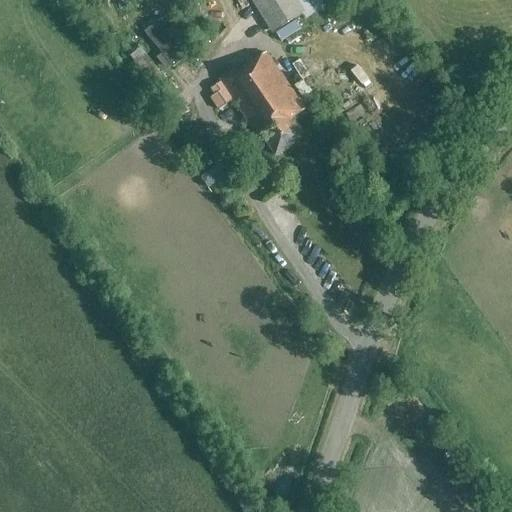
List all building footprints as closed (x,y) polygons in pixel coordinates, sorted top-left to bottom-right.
[(295,0),(251,0),(272,36),(305,16),(295,0)] [(227,27),(243,20),(237,5),(221,12),(227,27)] [(191,16),(177,29),(194,47),(208,34),(191,16)] [(232,99),(260,140),(263,138),(275,157),(303,138),(291,120),(304,111),(264,51),(220,81),(232,99)] [(380,58),(367,66),(380,85),(392,77),(380,58)] [(232,99),(220,81),(208,89),(212,95),(208,98),(216,110),(232,99)] [(198,128),(187,135),(200,155),(211,149),(198,128)] [(344,166),(336,173),(342,182),(351,175),(344,166)]
